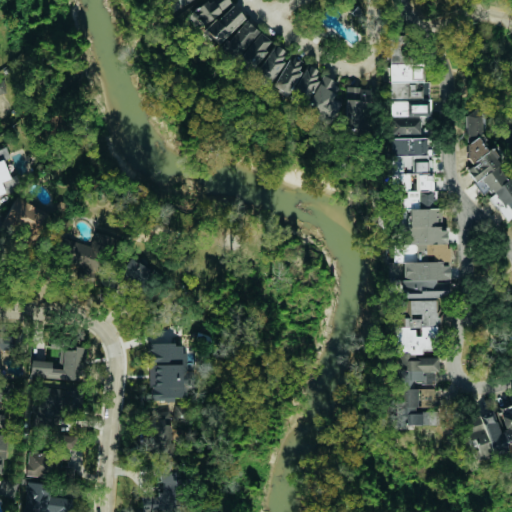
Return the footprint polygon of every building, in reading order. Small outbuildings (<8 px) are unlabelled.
[(244,19),(227,0),(206,0),(189,15),(201,29),(214,44),(244,19)] [(247,71),(270,44),(243,21),(220,48),(247,71)] [(388,116),(427,116),(427,82),(419,82),(418,63),(410,64),(410,35),(387,36),(388,99),(388,116)] [(250,76),(264,85),(286,53),(272,44),(250,76)] [(282,95),(302,65),(289,56),(269,86),(282,95)] [(337,103),(330,99),(338,84),(318,74),(319,72),(304,64),(287,97),(303,105),(300,111),(326,124),(337,103)] [(342,129),(366,130),(368,87),(344,86),(342,129)] [(511,181),(496,164),(496,153),(492,149),(486,149),(481,143),(482,112),(467,111),(465,156),(473,164),(464,172),(481,190),(496,191),(487,198),(505,218),(511,218),(511,181)] [(418,118),(389,119),(390,135),(419,134),(418,118)] [(390,137),(389,153),(424,155),(424,138),(390,137)] [(0,149),(0,194),(22,186),(6,147),(0,149)] [(3,221),(22,231),(17,241),(30,248),(48,213),(16,197),(3,221)] [(111,237),(95,232),(90,246),(72,240),(64,262),(81,267),(77,278),(96,284),(111,237)] [(115,275),(141,293),(154,275),(128,257),(115,275)] [(446,296),(446,281),(448,281),(448,265),(440,265),(440,261),(401,262),(402,298),(446,296)] [(149,400),(184,399),(182,363),(183,363),(183,343),(146,344),(149,400)] [(85,347),(61,345),(59,370),(50,369),(50,362),(30,360),(29,376),(83,380),(85,347)] [(435,358),(398,357),(397,382),(434,383),(435,358)] [(73,389),(35,388),(35,426),(61,427),(61,406),(73,406),(73,389)] [(416,388),(390,389),(390,425),(420,425),(420,411),(416,411),(416,388)] [(434,406),(433,389),(419,389),(419,407),(434,406)] [(472,461),(511,450),(511,402),(494,407),(495,411),(476,416),(477,422),(464,425),(472,461)] [(185,422),(184,407),(173,407),(174,423),(185,422)] [(162,451),(162,446),(169,446),(170,412),(148,411),(146,451),(162,451)] [(26,476),(73,478),(74,466),(60,466),(61,457),(69,457),(70,436),(56,435),(55,455),(27,454),(26,476)] [(141,511),(147,511),(176,511),(175,472),(159,472),(160,495),(141,496),(141,511)] [(24,510),(45,511),(69,511),(71,496),(49,495),(50,484),(27,482),(24,510)]
